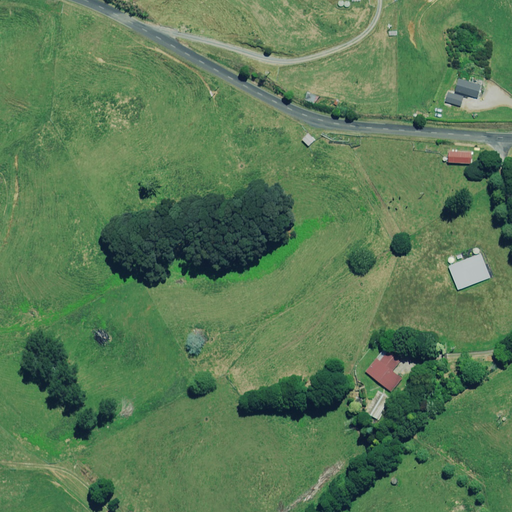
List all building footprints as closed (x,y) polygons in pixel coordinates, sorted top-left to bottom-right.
[(483,86),(459,79),(456,92),(479,98),(483,86)] [(464,97),(448,93),(446,102),(461,106),(464,97)] [(315,140),(309,134),(303,140),(309,146),(315,140)] [(472,153),(450,151),(449,163),(472,164),(472,153)] [(490,278),(481,254),(449,267),(459,290),(490,278)] [(401,360),(389,351),(381,362),(377,359),(367,372),(391,392),(402,378),(393,371),(401,360)] [(390,398),(378,392),(366,413),(378,419),(390,398)]
